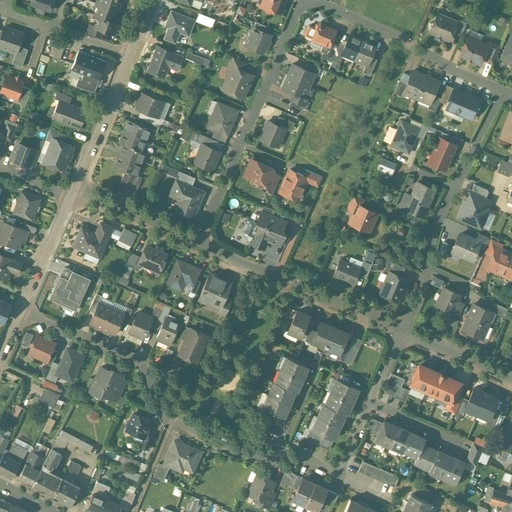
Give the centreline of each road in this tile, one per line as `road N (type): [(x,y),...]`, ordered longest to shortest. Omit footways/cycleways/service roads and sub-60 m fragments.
road 1 (residential): [(21,312),(138,363),(171,422),(236,450),(297,456),(339,476)]
road 2 (residential): [(260,98),(298,7),(315,3),(503,89)]
road 3 (residential): [(201,240),(404,333)]
road 4 (residential): [(339,476),(404,333)]
road 5 (residential): [(78,185),(130,58)]
road 6 (residential): [(78,185),(201,240)]
road 7 (residential): [(21,312),(72,199)]
